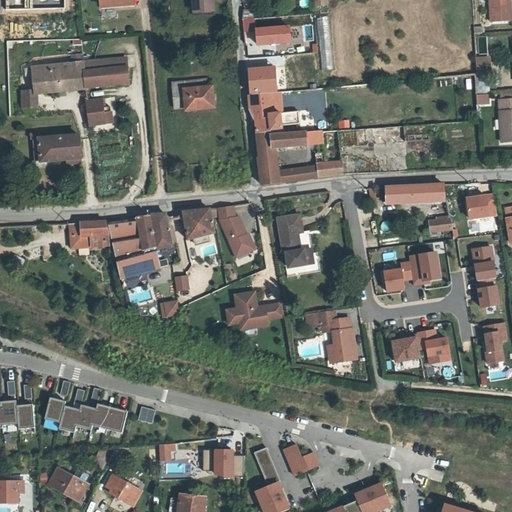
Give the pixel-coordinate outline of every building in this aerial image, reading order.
[(4,0),(5,10),(66,9),(65,0),(4,0)] [(214,0),(197,0),(198,13),(215,12),(214,0)] [(508,0),(490,0),(492,23),(511,22),(511,5),(511,4),(509,5),(508,0)] [(474,34),(484,33),(483,25),(474,26),(474,34)] [(255,33),(245,34),(246,47),(266,46),(265,33),(255,33)] [(85,62),(87,83),(106,81),(107,84),(130,82),(128,57),(85,62)] [(251,94),(269,92),(267,77),(266,59),(252,60),(248,65),(251,94)] [(490,59),(476,60),(477,75),(491,74),(490,59)] [(87,83),(85,62),(27,68),(27,76),(35,76),(37,92),(74,88),(73,84),(87,83)] [(269,92),(301,89),(300,74),(267,77),(269,92)] [(177,109),(188,108),(188,109),(216,107),(215,86),(211,86),(210,77),(174,81),(177,109)] [(476,86),(479,93),(489,89),(486,82),(476,86)] [(24,92),(25,105),(37,104),(37,92),(24,92)] [(256,120),(257,133),(284,133),(282,102),(281,93),(250,96),(251,109),(256,120)] [(475,93),(476,105),(489,104),(488,93),(475,93)] [(511,94),(501,96),(501,102),(511,101),(511,94)] [(103,97),(89,99),(92,123),(113,121),(112,105),(104,106),(103,97)] [(511,143),(511,101),(501,102),(500,103),(502,144),(511,143)] [(353,104),(354,117),(375,116),(374,103),(353,104)] [(306,132),(324,132),(323,124),(309,125),(309,124),(293,125),(294,132),(306,132)] [(404,126),(324,132),(325,144),(326,161),(329,161),(330,163),(343,162),(344,175),(409,172),(409,168),(406,143),(404,126)] [(36,148),(42,148),(43,160),(84,156),(82,134),(41,138),(41,132),(34,132),(36,148)] [(284,132),(257,133),(260,160),(259,160),(262,185),(280,183),(278,172),(275,148),(307,146),(306,132),(294,132),(284,132)] [(324,132),(306,132),(307,146),(325,144),(324,132)] [(319,178),(344,175),(343,162),(330,163),(329,161),(326,161),(326,163),(318,164),(318,167),(319,178)] [(280,183),(319,178),(318,167),(278,172),(280,183)] [(386,188),(387,205),(445,202),(444,186),(386,188)] [(493,191),(463,196),(468,219),(497,214),(493,191)] [(237,218),(235,206),(221,207),(222,219),(235,250),(243,247),(248,249),(249,252),(257,249),(251,234),(249,235),(241,217),(237,218)] [(213,216),(211,209),(185,212),(189,239),(196,238),(197,245),(211,241),(209,235),(216,233),(213,216)] [(163,267),(157,248),(177,243),(174,230),(170,230),(167,213),(110,221),(122,278),(163,267)] [(302,215),(280,219),(286,254),(289,253),(291,268),(309,265),(306,250),(304,251),(301,233),(305,233),(302,215)] [(450,218),(429,222),(430,232),(451,230),(450,218)] [(108,221),(70,223),(72,244),(110,242),(108,221)] [(381,230),(389,230),(389,222),(382,221),(381,230)] [(243,247),(235,250),(238,257),(249,252),(248,249),(243,247)] [(472,250),(477,281),(496,278),(491,247),(472,250)] [(309,265),(316,264),(314,249),(306,250),(309,265)] [(420,260),(410,261),(410,263),(413,279),(414,285),(425,284),(424,281),(440,279),(436,253),(420,255),(420,260)] [(404,281),(413,279),(410,263),(393,265),(394,271),(384,273),(387,292),(405,289),(404,281)] [(190,274),(177,277),(181,290),(193,287),(190,274)] [(477,305),(499,304),(498,284),(476,285),(477,305)] [(269,314),(285,312),(283,298),(266,301),(266,305),(261,305),(258,302),(256,287),(236,290),(238,303),(228,305),(230,320),(256,315),(258,322),(270,320),(269,314)] [(186,312),(183,300),(168,304),(171,316),(186,312)] [(319,320),(323,320),(332,319),(335,343),(329,343),(331,361),(355,358),(352,328),(350,328),(349,317),(337,318),(336,308),(313,311),(313,315),(318,314),(319,316),(319,320)] [(242,325),(258,322),(256,315),(241,318),(242,325)] [(502,342),(507,342),(505,322),(482,324),(485,363),(504,361),(502,342)] [(435,330),(417,333),(417,335),(420,349),(428,348),(429,356),(430,356),(440,354),(441,362),(451,360),(447,338),(437,340),(435,330)] [(420,349),(417,335),(407,336),(408,339),(400,340),(393,341),(396,362),(422,358),(420,349)] [(440,354),(430,356),(432,364),(441,362),(440,354)] [(61,393),(68,395),(72,381),(65,379),(61,393)] [(9,395),(17,394),(15,380),(8,381),(9,395)] [(26,399),(33,398),(32,384),(24,385),(26,399)] [(79,387),(75,401),(82,403),(86,389),(79,387)] [(95,387),(92,400),(99,402),(102,388),(95,387)] [(92,429),(94,425),(123,432),(129,410),(99,403),(97,408),(82,404),(81,409),(66,405),(67,401),(51,397),(46,418),(62,422),(60,428),(76,432),(77,425),(92,429)] [(1,401),(2,404),(0,404),(0,427),(4,427),(4,425),(19,423),(20,428),(36,427),(34,404),(18,405),(17,400),(1,401)] [(156,409),(143,405),(139,419),(153,422),(156,409)] [(161,460),(171,459),(171,450),(176,449),(176,442),(160,443),(161,460)] [(297,443),(284,448),(296,475),(320,464),(314,451),(302,456),(297,443)] [(267,446),(255,451),(269,484),(279,480),(281,479),(267,446)] [(214,448),(214,449),(203,449),(203,469),(213,469),(213,472),(221,475),(243,475),(243,454),(232,454),(232,448),(214,448)] [(117,450),(111,462),(116,465),(122,453),(117,450)] [(101,452),(95,464),(103,468),(108,456),(101,452)] [(58,468),(49,484),(79,499),(87,483),(58,468)] [(112,489),(110,492),(133,505),(142,490),(113,474),(106,486),(112,489)] [(0,480),(0,501),(13,502),(13,492),(23,492),(24,481),(0,480)] [(279,511),(290,508),(279,480),(269,484),(257,490),(266,511),(279,511)] [(383,482),(356,493),(358,499),(363,511),(371,511),(392,504),(383,482)] [(179,510),(178,511),(204,511),(207,498),(181,494),(180,502),(179,510)] [(363,511),(358,499),(327,511),(363,511)] [(474,511),(446,503),(443,511),(474,511)]
